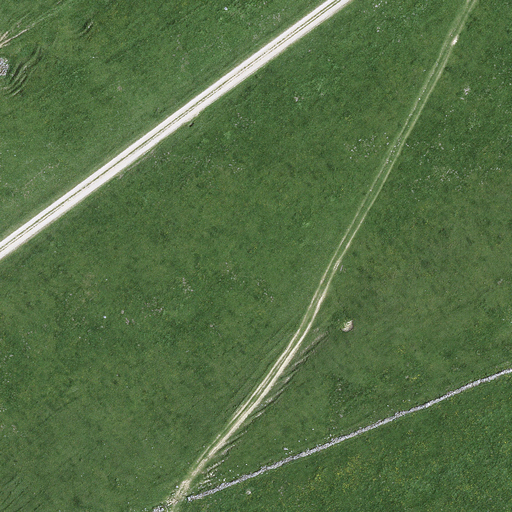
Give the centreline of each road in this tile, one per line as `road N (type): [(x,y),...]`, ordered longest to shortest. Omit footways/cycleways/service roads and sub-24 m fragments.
road 1 (track): [(475,0),(298,343),(168,511)]
road 2 (track): [(340,0),(0,252)]
